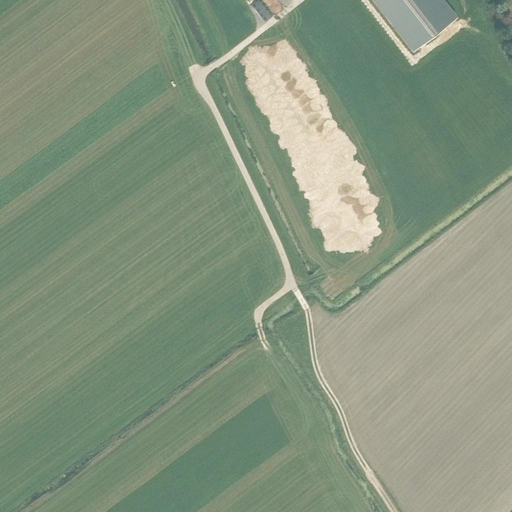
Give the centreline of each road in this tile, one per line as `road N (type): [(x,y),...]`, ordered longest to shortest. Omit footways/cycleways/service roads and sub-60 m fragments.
road 1 (track): [(266,347),(259,311),(291,283),(197,79),(301,0)]
road 2 (track): [(291,283),(307,313),(315,369),(394,511)]
